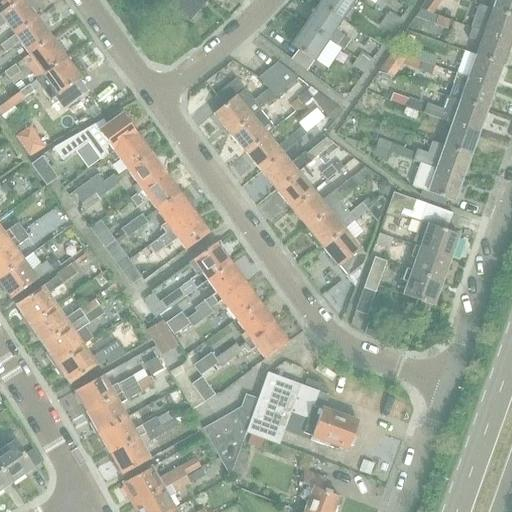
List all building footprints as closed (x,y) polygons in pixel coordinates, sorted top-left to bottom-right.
[(0,0),(0,14),(19,0),(0,0)] [(23,0),(19,0),(0,14),(14,34),(37,18),(23,0)] [(206,0),(165,0),(166,0),(189,20),(206,0)] [(321,0),(319,3),(342,18),(354,0),(321,0)] [(424,0),(420,8),(430,15),(440,0),(424,0)] [(511,0),(495,0),(492,10),(511,16),(511,0)] [(319,3),(306,23),(328,38),(344,49),(351,39),(335,28),(342,18),(319,3)] [(472,29),(484,33),(510,42),(511,35),(511,16),(492,10),(480,5),(472,29)] [(388,11),(384,17),(395,25),(400,18),(388,11)] [(447,29),(450,21),(437,16),(434,24),(447,29)] [(395,25),(384,17),(379,24),(391,32),(395,25)] [(37,18),(14,34),(0,44),(5,51),(19,41),(29,54),(51,38),(37,18)] [(328,38),(306,23),(292,44),(314,59),(328,38)] [(484,33),(476,56),(502,64),(510,42),(484,33)] [(51,38),(29,54),(22,59),(37,78),(43,74),(66,58),(51,38)] [(392,49),(379,69),(391,77),(404,57),(392,49)] [(361,52),(357,58),(368,66),(372,59),(361,52)] [(425,52),(421,62),(433,66),(437,56),(425,52)] [(465,52),(456,75),(493,88),(502,64),(476,56),(465,52)] [(66,58),(43,74),(57,94),(80,77),(66,58)] [(368,66),(357,58),(352,65),(363,73),(368,66)] [(267,70),(284,88),(296,78),(276,62),(267,70)] [(433,66),(421,62),(419,69),(431,74),(433,66)] [(14,64),(4,71),(9,79),(19,71),(14,64)] [(267,70),(258,78),(267,88),(274,96),(284,88),(267,70)] [(456,75),(448,97),(485,110),(493,88),(456,75)] [(228,134),(257,110),(274,96),(267,88),(253,100),(235,78),(214,95),(223,106),(213,115),(228,134)] [(29,84),(18,91),(24,99),(34,91),(29,84)] [(296,98),(302,105),(312,97),(306,90),(296,98)] [(391,94),(389,101),(418,112),(421,103),(408,98),(407,100),(391,94)] [(485,110),(448,97),(447,96),(443,109),(427,104),(423,113),(452,123),(477,133),(485,110)] [(377,100),(368,97),(361,117),(370,120),(377,100)] [(418,112),(389,101),(386,100),(382,109),(415,121),(418,112)] [(228,134),(244,153),(266,135),(273,129),(257,110),(228,134)] [(61,160),(100,133),(106,142),(102,145),(109,154),(136,134),(121,113),(106,124),(102,119),(53,148),(61,160)] [(266,135),(244,153),(259,172),(282,153),(314,127),(308,120),(276,147),(266,135)] [(452,123),(444,146),(469,155),(477,133),(452,123)] [(136,134),(109,154),(112,159),(116,156),(127,171),(150,154),(136,134)] [(378,137),(375,147),(402,157),(402,156),(409,159),(412,150),(378,137)] [(282,153),(259,172),(275,191),(297,173),(333,143),(326,138),(306,154),(304,152),(290,164),(282,153)] [(416,150),(413,161),(420,163),(435,168),(461,178),(469,155),(444,146),(432,142),(428,154),(416,150)] [(402,157),(375,147),(372,156),(399,166),(402,157)] [(150,154),(127,171),(136,183),(132,186),(136,192),(137,193),(164,173),(150,154)] [(46,183),(56,176),(41,156),(31,163),(46,183)] [(435,168),(420,163),(412,187),(453,201),(461,178),(435,168)] [(312,191),(290,209),(305,228),(338,201),(372,173),(364,167),(321,202),(312,191)] [(137,193),(136,192),(130,197),(136,206),(147,198),(156,210),(179,194),(164,173),(137,193)] [(297,173),(275,191),(290,209),(312,191),(297,173)] [(338,201),(305,228),(321,247),(342,229),(366,210),(380,198),(367,208),(362,202),(348,212),(340,201),(374,174),(372,173),(338,201)] [(95,176),(73,192),(81,203),(82,203),(95,193),(92,189),(95,187),(101,182),(102,182),(102,181),(98,174),(95,176)] [(113,174),(102,181),(108,190),(119,182),(113,174)] [(95,187),(92,189),(95,193),(98,197),(107,191),(108,190),(102,182),(101,182),(95,187)] [(415,201),(392,193),(385,213),(399,218),(402,209),(411,212),(415,201)] [(179,194),(156,210),(163,220),(159,223),(166,232),(169,229),(193,212),(179,194)] [(342,229),(321,247),(337,266),(340,263),(349,274),(362,264),(365,255),(343,229),(367,210),(377,223),(384,201),(380,198),(366,210),(342,229)] [(166,232),(158,238),(164,245),(175,237),(184,249),(207,233),(193,212),(169,229),(166,232)] [(141,213),(130,221),(136,230),(147,222),(141,213)] [(100,221),(95,224),(90,228),(104,248),(114,240),(100,221)] [(136,230),(130,221),(121,228),(127,236),(136,230)] [(419,235),(415,246),(449,259),(458,235),(419,221),(415,233),(419,235)] [(0,229),(0,246),(23,230),(17,222),(2,233),(0,229)] [(23,230),(0,246),(0,275),(21,260),(32,253),(31,252),(21,259),(12,247),(27,236),(23,230)] [(388,248),(391,238),(378,233),(375,243),(388,248)] [(158,238),(148,245),(154,253),(164,245),(158,238)] [(114,240),(104,248),(118,268),(128,260),(114,240)] [(200,271),(189,280),(195,288),(206,280),(230,263),(215,242),(192,259),(200,271)] [(407,268),(406,270),(441,282),(449,259),(415,246),(411,257),(416,259),(412,270),(407,268)] [(21,260),(0,275),(0,288),(1,291),(4,289),(10,298),(51,268),(45,260),(40,264),(32,253),(21,260)] [(374,258),(364,287),(355,310),(366,314),(385,262),(374,258)] [(128,260),(118,268),(128,281),(132,284),(141,277),(128,260)] [(18,315),(26,326),(54,306),(46,293),(76,272),(70,263),(54,274),(55,276),(15,304),(21,313),(18,315)] [(215,292),(204,300),(210,308),(217,303),(244,282),(230,263),(206,280),(215,292)] [(441,282),(406,270),(403,280),(408,282),(403,295),(421,301),(419,307),(429,310),(430,305),(432,305),(441,282)] [(189,280),(179,287),(185,295),(195,288),(189,280)] [(244,282),(217,303),(221,309),(225,306),(235,319),(259,302),(244,282)] [(154,318),(165,310),(152,293),(144,300),(144,304),(154,318)] [(204,300),(193,307),(196,311),(201,319),(212,311),(210,308),(204,300)] [(259,302),(235,319),(244,332),(240,335),(245,342),(249,339),(273,322),(259,302)] [(98,304),(83,315),(42,343),(48,351),(45,354),(53,366),(82,345),(91,338),(83,326),(103,312),(98,304)] [(54,306),(26,326),(34,338),(37,335),(42,343),(83,315),(78,307),(63,318),(54,306)] [(201,319),(196,311),(186,318),(192,326),(201,319)] [(161,354),(176,345),(161,321),(146,330),(161,354)] [(238,347),(241,351),(245,357),(256,348),(264,359),(287,342),(273,322),(249,339),(245,342),(238,347)] [(82,345),(53,366),(61,376),(64,375),(69,383),(116,350),(110,342),(90,357),(82,345)] [(231,358),(241,351),(238,347),(235,343),(225,350),(231,358)] [(218,362),(221,366),(231,358),(225,350),(215,357),(214,358),(218,362)] [(218,362),(214,358),(215,357),(210,352),(193,365),(200,375),(218,362)] [(244,393),(239,407),(234,410),(246,430),(266,373),(257,398),(244,393)] [(266,373),(246,430),(246,432),(278,443),(282,429),(310,440),(328,446),(329,442),(347,448),(349,445),(352,444),(355,436),(352,433),(357,421),(313,405),(318,391),(266,373)] [(80,402),(85,412),(136,383),(132,376),(117,384),(115,382),(108,386),(102,375),(73,390),(75,393),(73,394),(78,403),(80,402)] [(202,377),(191,384),(204,402),(214,395),(202,377)] [(136,383),(85,412),(90,421),(88,422),(95,434),(125,417),(118,404),(141,391),(136,383)] [(223,416),(241,445),(246,432),(246,430),(234,410),(223,416)] [(125,417),(95,434),(101,445),(104,444),(109,453),(171,419),(167,411),(141,426),(139,424),(132,428),(125,417)] [(223,416),(212,423),(224,444),(215,451),(229,476),(241,445),(223,416)] [(171,419),(109,453),(114,462),(112,463),(117,473),(119,471),(121,474),(149,458),(142,446),(178,425),(173,417),(171,419)] [(224,444),(212,423),(202,428),(215,451),(224,444)] [(14,441),(0,450),(0,467),(10,483),(32,468),(14,441)] [(187,463),(192,471),(200,467),(196,459),(187,463)] [(129,494),(134,503),(161,488),(185,475),(181,467),(158,480),(151,466),(122,483),(123,485),(122,486),(127,495),(129,494)] [(0,467),(0,489),(10,483),(0,467)] [(161,488),(134,503),(138,511),(166,511),(174,508),(168,496),(205,476),(200,467),(192,471),(185,475),(161,488)] [(308,497),(302,511),(336,511),(338,508),(334,507),(338,496),(321,490),(325,478),(303,470),(299,482),(307,485),(303,495),(308,497)]
